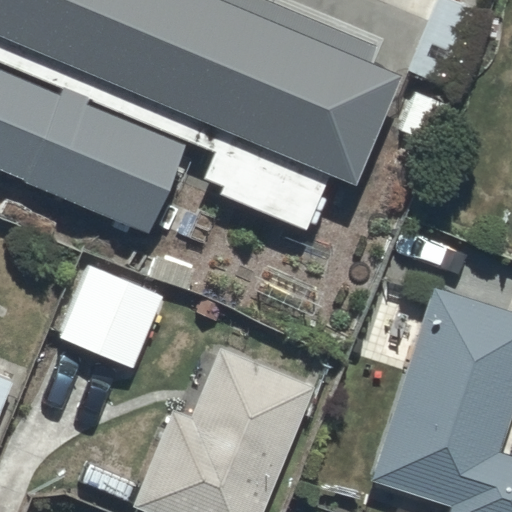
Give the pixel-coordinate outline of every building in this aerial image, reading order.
[(385,16),(345,0),(4,0),(335,136),(385,16)] [(172,116),(0,46),(0,155),(134,210),(172,116)] [(159,287),(84,256),(56,329),(129,359),(159,287)] [(511,385),(511,303),(426,278),(365,472),(447,498),(442,511),(430,511),(414,507),(412,511),(511,511),(511,448),(494,443),(511,385)] [(306,375),(214,338),(185,408),(166,400),(127,498),(161,511),(256,511),(251,510),(306,375)] [(0,395),(10,373),(0,368),(0,395)]
